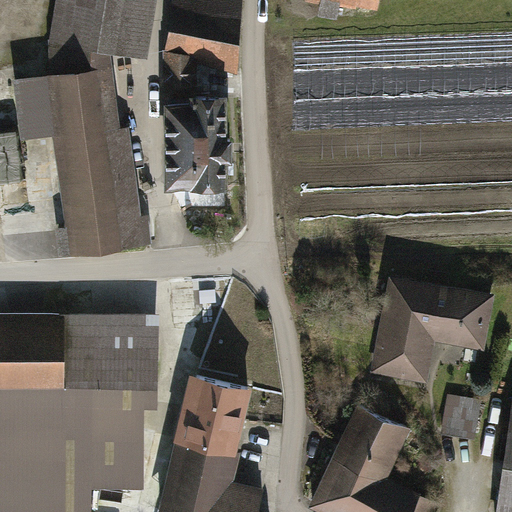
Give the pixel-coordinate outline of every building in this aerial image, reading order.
[(136,56),(146,0),(53,0),(46,39),(136,56)] [(174,0),(163,61),(225,72),(238,0),(174,0)] [(305,0),(305,4),(376,17),(379,0),(305,0)] [(28,215),(60,212),(64,252),(154,244),(150,203),(139,204),(131,117),(115,119),(111,72),(47,78),(47,76),(15,79),(28,215)] [(511,92),(298,100),(300,158),(511,151),(511,92)] [(229,140),(222,140),(222,101),(167,101),(167,185),(222,185),(222,162),(229,162),(229,140)] [(491,299),(391,281),(375,371),(423,380),(430,338),(482,348),(491,299)] [(0,304),(0,511),(129,511),(130,440),(158,393),(159,304),(0,304)] [(256,511),(260,497),(223,488),(247,390),(191,377),(187,392),(181,390),(171,434),(177,435),(158,511),(256,511)] [(446,401),(442,433),(477,438),(481,406),(446,401)] [(406,431),(358,408),(312,505),(326,511),(432,511),(435,507),(382,481),(406,431)] [(511,511),(511,419),(499,511),(511,511)]
